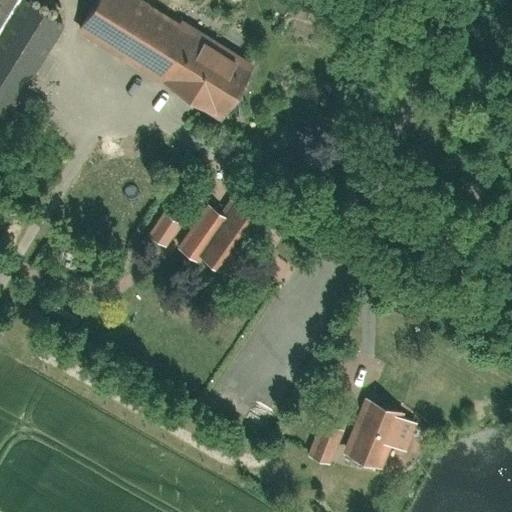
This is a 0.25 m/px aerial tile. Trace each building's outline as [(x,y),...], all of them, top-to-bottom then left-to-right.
[(24,0),(5,0),(0,10),(0,114),(56,19),(24,0)] [(98,0),(77,36),(213,115),(240,69),(170,27),(185,0),(98,0)] [(211,187),(166,255),(208,283),(253,215),(211,187)] [(167,214),(152,237),(164,244),(178,221),(167,214)] [(361,393),(335,456),(379,474),(406,411),(361,393)] [(310,422),(295,454),(320,465),(335,434),(310,422)]
